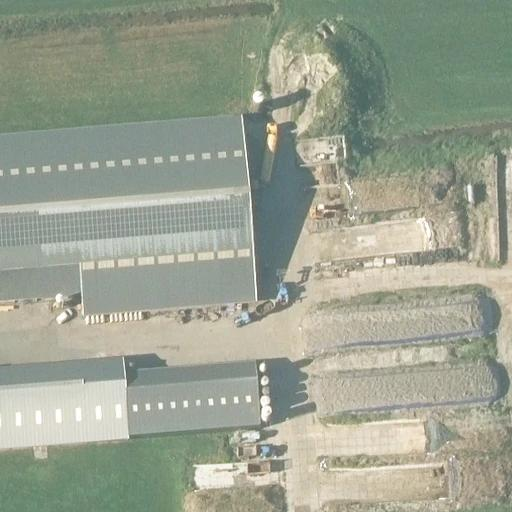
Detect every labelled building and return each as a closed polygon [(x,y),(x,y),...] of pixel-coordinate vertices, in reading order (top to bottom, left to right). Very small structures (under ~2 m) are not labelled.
[(254,303),(239,122),(0,141),(0,307),(82,300),(83,317),(254,303)] [(302,212),(434,199),(432,178),(300,192),(302,212)] [(448,211),(440,214),(448,234),(456,231),(448,211)] [(0,451),(126,442),(120,369),(0,378),(0,451)] [(127,442),(259,432),(254,369),(122,379),(127,442)] [(481,404),(422,408),(423,422),(482,419),(481,404)] [(482,444),(483,422),(450,421),(450,444),(482,444)] [(331,471),(459,465),(458,450),(330,456),(331,471)] [(236,488),(239,511),(246,511),(260,510),(256,485),(236,488)]
